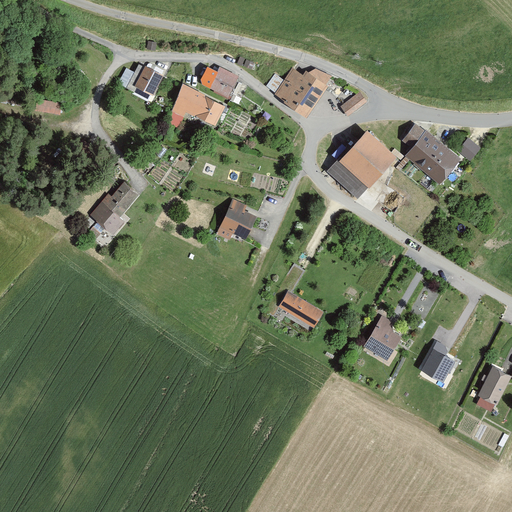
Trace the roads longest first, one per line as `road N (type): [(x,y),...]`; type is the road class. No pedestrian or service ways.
road 1 (residential): [(403,110),(310,58),(75,0)]
road 2 (residential): [(511,303),(324,186),(310,160),(315,130)]
road 3 (residential): [(315,130),(230,64),(122,56)]
road 4 (residential): [(139,183),(95,120),(102,84),(122,56)]
